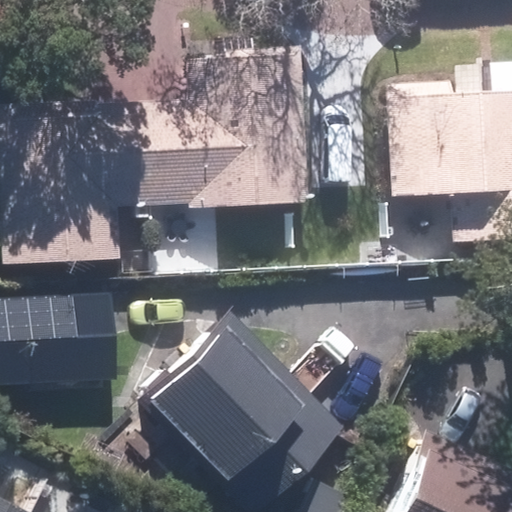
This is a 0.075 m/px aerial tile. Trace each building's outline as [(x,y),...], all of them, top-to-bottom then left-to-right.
[(208,51),(208,60),(171,61),(172,101),(0,106),(0,264),(104,263),(103,209),(134,209),(135,223),(164,222),(163,208),(172,206),(172,211),(288,207),(284,50),(208,51)] [(431,82),(369,85),(374,199),(460,197),(463,247),(511,244),(511,92),(432,97),(431,82)] [(96,295),(10,298),(12,369),(59,367),(60,383),(95,382),(94,363),(99,363),(96,295)] [(213,313),(123,404),(231,511),(247,511),(329,429),(213,313)] [(0,411),(10,391),(0,386),(0,411)] [(511,511),(511,480),(410,434),(374,511),(511,511)] [(285,511),(326,511),(335,496),(302,479),(285,511)]
